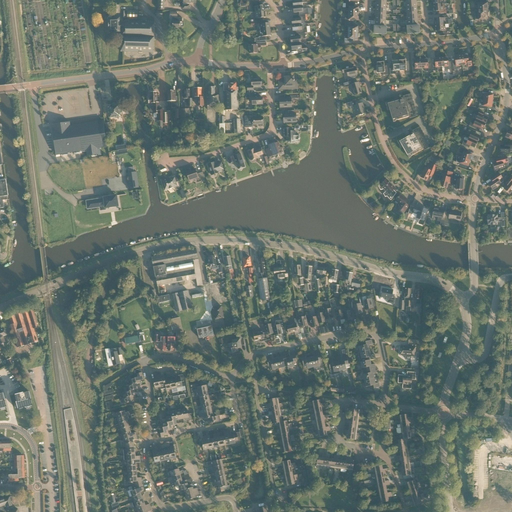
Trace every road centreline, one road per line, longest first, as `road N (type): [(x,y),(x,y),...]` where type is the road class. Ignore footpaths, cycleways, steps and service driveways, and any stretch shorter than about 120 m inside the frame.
road 1 (unclassified): [(0,308),(135,252),(224,239),(432,279),(463,301)]
road 2 (tertiary): [(0,89),(196,61)]
road 3 (residential): [(382,405),(385,371),(368,330),(252,354)]
road 4 (residential): [(165,164),(267,135),(269,65)]
road 5 (residential): [(146,443),(235,422),(230,378)]
road 6 (residential): [(282,511),(256,385)]
